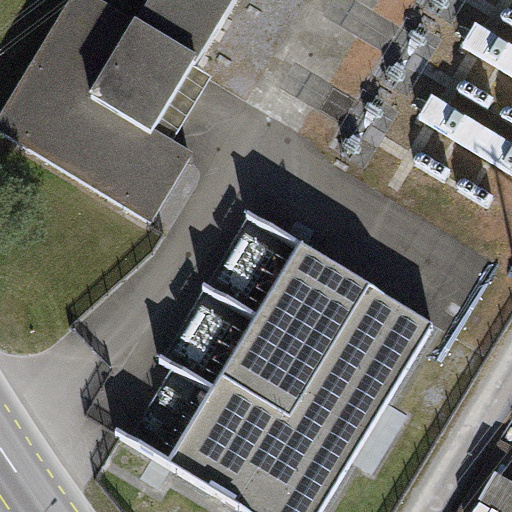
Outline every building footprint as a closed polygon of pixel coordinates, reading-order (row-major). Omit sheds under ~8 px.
[(90,8),(5,147),(162,241),(204,172),(184,161),(223,98),(203,86),(255,0),(169,0),(145,41),(90,8)] [(511,44),(479,25),(467,45),(511,72),(511,44)] [(511,146),(432,97),(420,117),(511,173),(511,146)] [(356,278),(299,243),(257,314),(214,386),(169,461),(166,465),(244,511),(319,511),(430,323),(356,278)] [(502,511),(511,511),(511,483),(498,476),(484,503),(502,511)]
